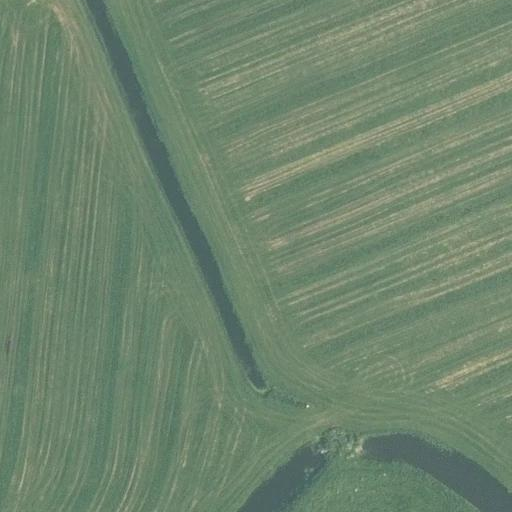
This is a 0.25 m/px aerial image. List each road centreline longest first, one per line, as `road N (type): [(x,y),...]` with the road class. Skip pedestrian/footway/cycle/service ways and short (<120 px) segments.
road 1 (track): [(133,0),(303,384),(342,421),(398,410),(454,429)]
road 2 (track): [(121,132),(69,0)]
